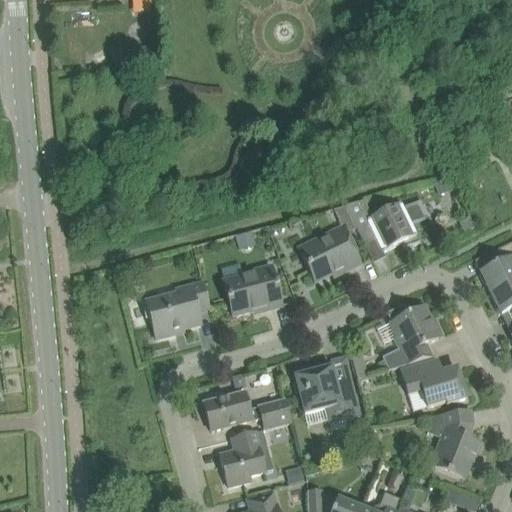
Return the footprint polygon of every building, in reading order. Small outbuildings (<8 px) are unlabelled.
[(364,203),(345,209),(363,247),(375,241),(382,255),(400,246),(403,252),(419,246),(416,239),(410,226),(424,221),(417,207),(403,212),(400,206),(372,220),(364,203)] [(458,224),(463,235),(474,230),(469,219),(458,224)] [(299,255),(314,285),(339,273),(340,276),(360,266),(342,230),(331,236),(333,238),(299,255)] [(484,285),(490,296),(511,285),(511,245),(494,254),(499,265),(479,275),(480,276),(479,277),(483,286),(484,285)] [(254,276),(223,285),(232,319),(260,312),(260,314),(281,309),(271,269),(254,274),(254,276)] [(511,313),(511,315),(511,285),(490,296),(495,307),(494,308),(498,317),(500,316),(500,318),(511,313)] [(145,305),(155,342),(175,337),(173,331),(180,329),(181,333),(201,327),(197,314),(209,311),(202,286),(175,293),(176,297),(145,305)] [(399,351),(381,360),(388,374),(433,360),(427,347),(441,340),(435,328),(432,329),(423,310),(408,317),(403,308),(386,316),(391,326),(390,326),(397,340),(395,341),(399,351)] [(347,359),(353,381),(367,378),(361,356),(347,359)] [(421,394),(426,410),(445,405),(446,407),(465,401),(456,372),(441,376),(437,363),(400,375),(407,398),(421,394)] [(359,418),(349,380),(334,384),(331,370),(294,380),(296,386),(293,386),(295,396),(298,395),(304,417),(325,411),(328,426),(359,418)] [(231,380),(235,393),(246,390),(243,377),(231,380)] [(251,424),(261,421),(264,433),(291,426),(285,403),(258,410),(258,411),(249,414),(244,395),(203,406),(210,435),(251,424)] [(470,465),(468,464),(471,458),(475,460),(481,446),(466,440),(471,427),(469,413),(426,420),(428,430),(426,434),(441,440),(429,470),(463,483),(470,465)] [(219,458),(227,490),(250,484),(249,479),(264,475),(261,461),(268,459),(262,434),(231,442),(234,454),(219,458)] [(300,469),(286,473),(290,487),(304,484),(300,469)] [(359,511),(360,511),(336,501),(335,504),(321,498),(321,494),(306,494),(306,511),(359,511)] [(459,494),(454,507),(466,511),(476,511),(480,503),(459,494)] [(276,511),(276,510),(275,510),(272,497),(247,504),(249,511),(276,511)] [(403,500),(399,510),(403,511),(408,511),(412,504),(403,500)]
